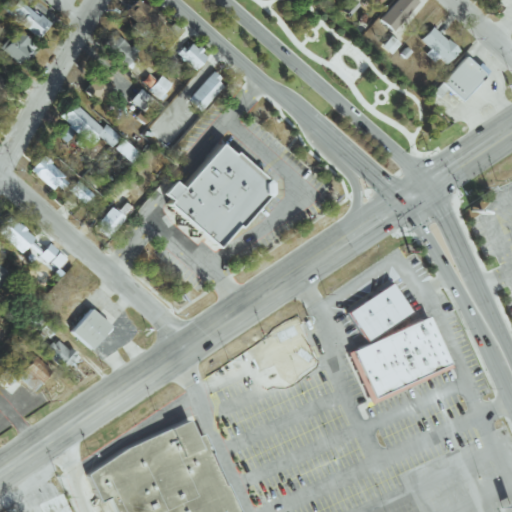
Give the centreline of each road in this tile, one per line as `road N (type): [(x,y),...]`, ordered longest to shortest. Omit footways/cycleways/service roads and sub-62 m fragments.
road 1 (secondary): [(175,354),(511,126)]
road 2 (secondary): [(158,0),(373,188),(404,202)]
road 3 (secondary): [(404,202),(394,166),(207,0)]
road 4 (residential): [(0,189),(151,321),(175,354)]
road 5 (secondary): [(511,400),(463,297),(404,202)]
road 6 (secondary): [(0,471),(175,354)]
road 7 (residential): [(0,155),(91,0)]
